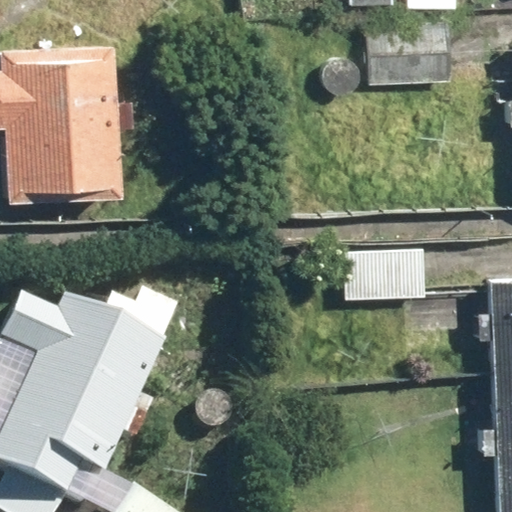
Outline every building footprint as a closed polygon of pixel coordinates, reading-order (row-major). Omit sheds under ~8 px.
[(364,78),(443,77),(442,17),(363,18),(364,78)] [(0,201),(114,196),(106,42),(0,47),(0,201)] [(224,54),(215,52),(205,55),(199,62),(196,72),(200,81),(207,88),(217,90),(226,87),(232,79),(235,70),(232,60),(224,54)] [(343,55),(333,53),(324,56),(317,63),(315,73),(318,82),(326,88),(335,91),(345,88),(351,80),(353,71),(350,61),(343,55)] [(337,295),(417,292),(415,243),(335,246),(337,295)] [(491,511),(511,511),(511,272),(481,274),(491,511)] [(74,461),(96,471),(169,309),(134,294),(127,311),(103,300),(95,319),(54,300),(47,315),(11,299),(0,323),(0,347),(25,359),(0,414),(0,468),(59,495),(74,461)] [(105,511),(170,511),(125,482),(105,511)]
